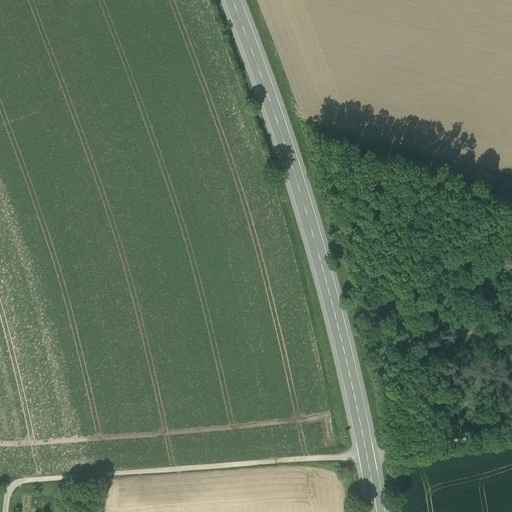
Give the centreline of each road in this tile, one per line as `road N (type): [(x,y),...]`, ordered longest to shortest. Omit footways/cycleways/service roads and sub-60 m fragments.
road 1 (primary): [(376,511),(305,213),(232,0)]
road 2 (track): [(511,428),(400,451),(25,479),(10,487),(4,511)]
